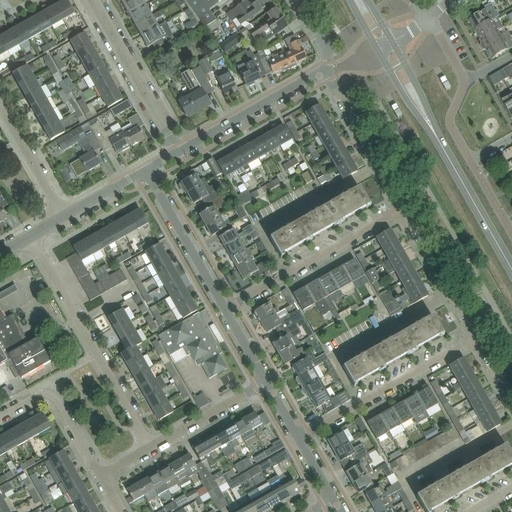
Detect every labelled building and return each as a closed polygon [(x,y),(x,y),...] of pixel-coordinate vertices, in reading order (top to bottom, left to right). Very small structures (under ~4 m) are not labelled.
[(66,0),(55,6),(63,21),(74,15),(66,0)] [(146,6),(142,0),(131,0),(123,5),(129,15),(146,6)] [(182,0),(180,0),(176,3),(179,8),(185,4),(182,0)] [(185,0),(205,28),(216,20),(215,20),(215,21),(208,10),(218,2),(218,3),(221,0),(185,0)] [(232,22),(236,19),(240,25),(256,13),(264,8),(263,5),(269,1),(269,0),(246,0),(252,8),(247,11),(242,3),(227,14),(232,22)] [(486,10),(469,20),(475,30),(497,17),(500,16),(497,10),(495,11),(491,3),(484,7),(486,10)] [(52,27),(63,21),(55,6),(43,13),(52,27)] [(129,15),(135,26),(152,17),(146,6),(129,15)] [(267,14),(270,18),(266,21),(254,30),(249,33),(254,39),(257,37),(266,41),(274,36),(279,32),(288,26),(280,15),(275,9),(267,14)] [(135,26),(141,36),(165,23),(165,22),(158,26),(155,21),(163,16),(161,12),(152,17),(135,26)] [(41,33),(52,27),(43,13),(32,19),(41,33)] [(497,17),(475,30),(481,40),(498,30),(503,27),(497,17)] [(30,40),(41,33),(32,19),(21,25),(30,40)] [(188,31),(198,25),(195,20),(185,26),(188,31)] [(174,38),(165,23),(141,36),(147,47),(153,44),(156,48),(174,38)] [(21,25),(10,31),(19,46),(30,40),(21,25)] [(76,29),(69,33),(72,37),(78,34),(76,29)] [(481,44),(480,46),(483,50),(485,51),(486,50),(487,50),(511,36),(509,32),(506,33),(503,34),(501,36),(498,30),(481,40),(483,43),(481,44)] [(0,38),(8,52),(19,46),(10,31),(0,37),(0,38)] [(63,36),(65,41),(72,37),(69,33),(63,36)] [(70,42),(76,53),(91,45),(85,34),(70,42)] [(294,51),(284,55),(290,69),(296,66),(297,65),(296,63),(306,59),(299,43),(294,35),(284,40),(287,45),(292,47),(294,51)] [(506,39),(487,50),(492,60),(509,50),(511,48),(511,43),(511,42),(511,40),(511,38),(511,36),(506,39)] [(228,40),(224,43),(230,50),(233,48),(228,40)] [(54,41),(47,45),(50,50),(56,46),(54,41)] [(44,54),(50,50),(47,45),(41,49),(44,54)] [(97,56),(91,45),(76,53),(82,64),(97,56)] [(263,52),(257,55),(262,66),(268,64),(273,74),(283,69),(284,71),(285,71),(290,69),(284,55),(283,52),(274,56),(273,55),(266,58),(263,52)] [(35,59),(32,54),(23,59),(26,64),(35,59)] [(262,66),(257,55),(248,59),(247,60),(249,63),(246,65),(248,70),(240,74),(245,86),(247,85),(248,87),(254,84),(253,82),(261,79),(256,69),(262,66)] [(56,65),(61,62),(57,56),(52,58),(56,65)] [(82,64),(89,75),(103,67),(97,56),(82,64)] [(198,63),(205,76),(213,71),(206,59),(198,63)] [(45,63),(48,69),(53,66),(50,60),(45,63)] [(64,69),(61,62),(56,65),(59,71),(64,69)] [(17,69),(14,64),(8,68),(11,72),(17,69)] [(57,73),(53,66),(48,69),(52,75),(57,73)] [(511,70),(509,66),(499,72),(504,81),(511,76),(511,70)] [(13,75),(19,86),(33,78),(27,67),(13,75)] [(110,78),(103,67),(89,75),(95,86),(110,78)] [(209,105),(205,97),(202,91),(210,86),(210,87),(210,86),(208,83),(199,67),(191,72),(181,77),(192,96),(188,98),(179,103),(187,117),(209,105)] [(224,95),(237,90),(229,71),(216,77),(224,95)] [(494,86),(504,81),(499,72),(489,77),(494,86)] [(451,87),(445,76),(439,79),(446,90),(451,87)] [(33,78),(19,86),(25,97),(39,89),(33,78)] [(68,78),(63,81),(67,88),(72,85),(68,78)] [(95,86),(101,97),(116,89),(110,78),(95,86)] [(62,90),(67,88),(63,81),(59,84),(62,90)] [(72,85),(67,88),(71,94),(75,91),(72,85)] [(69,95),(71,94),(67,88),(62,90),(66,97),(69,95)] [(25,97),(31,108),(45,100),(39,89),(25,97)] [(116,89),(101,97),(107,108),(122,100),(116,89)] [(508,98),(503,101),(511,117),(511,94),(511,92),(506,95),(508,98)] [(31,108),(38,119),(52,111),(45,100),(31,108)] [(81,109),(86,106),(82,100),(77,102),(81,109)] [(74,104),(70,106),(73,113),(78,110),(74,104)] [(125,111),(121,104),(110,110),(114,118),(125,111)] [(396,104),(391,107),(397,118),(402,115),(396,104)] [(89,113),(86,106),(81,109),(84,115),(85,115),(89,113)] [(312,124),(326,117),(319,106),(306,113),(312,124)] [(82,117),(78,110),(73,113),(77,119),(82,117)] [(44,130),(58,122),(52,111),(38,119),(44,130)] [(124,135),(131,147),(145,139),(139,128),(144,125),(138,114),(128,119),(131,126),(134,129),(124,135),(122,131),(121,129),(124,135)] [(332,128),(326,117),(312,124),(318,135),(332,128)] [(286,124),(292,135),(297,133),(291,121),(286,124)] [(64,133),(58,122),(44,130),(50,141),(64,133)] [(99,122),(90,127),(93,133),(104,152),(113,147),(116,153),(121,150),(122,152),(129,148),(128,146),(130,145),(131,147),(124,135),(121,129),(113,133),(111,130),(105,133),(99,122)] [(284,126),(272,132),(280,145),(291,139),(284,126)] [(62,151),(78,142),(93,133),(90,127),(82,132),(80,128),(57,141),(62,151)] [(338,139),(332,128),(318,135),(324,147),(338,139)] [(269,152),(280,145),(272,132),(261,138),(269,152)] [(79,160),(70,165),(77,177),(86,172),(86,173),(101,164),(94,152),(101,148),(104,152),(93,133),(78,142),(86,156),(79,160)] [(297,133),(292,135),(296,142),(301,139),(297,133)] [(261,138),(250,145),(258,158),(269,152),(261,138)] [(344,150),(338,139),(324,147),(330,158),(344,150)] [(247,164),(258,158),(250,145),(239,151),(247,164)] [(307,148),(311,154),(315,151),(312,145),(307,148)] [(9,154),(5,149),(0,152),(0,158),(1,160),(9,154)] [(337,169),(351,161),(344,150),(330,158),(337,169)] [(249,168),(247,164),(239,151),(228,157),(236,170),(238,174),(249,168)] [(319,158),(315,151),(311,154),(314,161),(319,158)] [(499,164),(500,166),(501,167),(507,164),(501,153),(488,161),(492,168),(493,167),(499,164)] [(228,157),(217,163),(225,177),(236,170),(228,157)] [(296,158),(289,162),(292,166),(298,163),(296,158)] [(213,159),(207,162),(216,177),(221,174),(213,159)] [(357,172),(351,161),(337,169),(343,180),(357,172)] [(286,170),(292,166),(289,162),(283,165),(286,170)] [(305,163),(299,166),(302,172),(303,172),(308,169),(306,165),(305,163)] [(324,167),(319,170),(323,176),(328,173),(324,167)] [(199,181),(195,175),(193,170),(181,177),(184,181),(181,183),(179,184),(179,186),(181,190),(183,191),(185,190),(187,194),(206,183),(203,178),(199,181)] [(301,176),(306,184),(306,185),(312,181),(307,172),(301,176)] [(328,173),(323,176),(317,179),(320,185),(326,181),(327,182),(332,180),(328,173)] [(278,179),(272,182),(275,187),(281,184),(278,179)] [(265,186),(268,191),(275,187),(272,182),(265,186)] [(201,200),(205,197),(208,203),(220,196),(214,186),(213,184),(208,186),(206,183),(187,194),(193,204),(199,201),(200,201),(202,200),(201,200)] [(343,198),(330,206),(339,222),(340,221),(341,223),(342,223),(341,221),(359,211),(368,206),(369,207),(370,207),(360,189),(348,195),(347,194),(346,194),(347,196),(343,198),(342,196),(342,197),(343,198)] [(250,195),(253,200),(259,196),(256,191),(250,195)] [(243,199),(246,203),(253,200),(250,195),(243,199)] [(225,206),(220,196),(208,203),(211,208),(207,210),(205,211),(199,215),(205,226),(220,217),(216,211),(225,206)] [(244,212),(241,206),(234,210),(237,216),(244,212)] [(336,224),(339,222),(330,206),(315,214),(314,212),(314,213),(315,214),(311,216),(310,215),(309,215),(310,217),(300,222),(309,239),(336,224),(337,226),(336,224)] [(140,210),(129,216),(137,230),(140,236),(151,230),(140,210)] [(129,216),(118,222),(126,237),(137,230),(129,216)] [(211,236),(217,233),(231,225),(228,221),(223,224),(220,217),(205,226),(211,236)] [(118,222),(107,228),(115,243),(126,237),(118,222)] [(308,240),(309,239),(300,222),(287,230),(286,228),(287,230),(283,232),(282,231),(281,231),(282,233),(272,238),(270,239),(281,258),(282,258),(280,256),(308,240),(309,242),(308,240)] [(243,232),(237,236),(231,225),(217,233),(219,237),(219,238),(225,248),(239,240),(250,234),(255,231),(251,225),(242,230),(243,232)] [(107,228),(96,235),(104,249),(106,254),(111,251),(109,246),(115,243),(107,228)] [(383,249),(396,241),(390,230),(376,238),(383,249)] [(255,231),(250,234),(253,240),(258,237),(255,231)] [(84,241),(93,256),(104,249),(96,235),(84,241)] [(150,240),(144,244),(147,248),(153,245),(150,240)] [(245,250),(239,240),(225,248),(231,258),(245,250)] [(77,253),(80,259),(81,262),(93,256),(84,241),(73,247),(77,253)] [(389,260),(403,252),(396,241),(383,249),(389,260)] [(140,252),(147,248),(144,244),(137,247),(140,252)] [(145,253),(151,264),(166,256),(160,245),(145,253)] [(262,255),(267,252),(264,246),(259,249),(262,255)] [(245,250),(231,258),(237,269),(251,261),(249,257),(245,250)] [(128,252),(122,256),(125,261),(131,257),(128,252)] [(388,275),(395,271),(409,263),(403,252),(389,260),(382,264),(388,275)] [(66,259),(69,265),(80,259),(77,253),(66,259)] [(356,256),(360,262),(365,259),(361,253),(356,256)] [(118,264),(125,261),(122,256),(115,260),(118,264)] [(172,267),(166,256),(151,264),(157,275),(172,267)] [(81,262),(80,259),(69,265),(72,270),(82,264),(81,262)] [(351,283),(364,275),(360,268),(355,259),(342,267),(351,283)] [(363,269),(369,266),(365,259),(360,262),(363,269)] [(251,261),(237,269),(243,280),(249,276),(249,277),(251,276),(251,275),(255,273),(258,278),(270,271),(265,262),(255,268),(251,261)] [(395,271),(402,282),(415,274),(409,263),(395,271)] [(72,270),(75,275),(85,269),(82,264),(72,270)] [(107,265),(100,268),(103,273),(109,270),(107,265)] [(127,269),(130,276),(135,273),(132,266),(127,269)] [(157,275),(163,286),(178,278),(172,267),(157,275)] [(342,267),(330,273),(339,289),(351,283),(342,267)] [(96,277),(103,273),(100,268),(94,272),(96,277)] [(88,274),(85,269),(75,275),(78,280),(88,274)] [(366,273),(372,284),(377,281),(380,280),(374,269),(371,270),(366,273)] [(120,270),(115,273),(121,284),(126,281),(120,270)] [(116,287),(121,284),(115,273),(110,276),(116,287)] [(139,279),(135,273),(130,276),(134,282),(139,279)] [(318,280),(327,296),(339,289),(330,273),(318,280)] [(78,280),(81,286),(91,280),(88,274),(78,280)] [(402,296),(422,285),(415,274),(402,282),(405,288),(401,290),(404,295),(402,296)] [(104,279),(111,290),(116,287),(110,276),(104,279)] [(185,289),(178,278),(163,286),(170,297),(185,289)] [(106,292),(111,290),(104,279),(99,281),(106,292)] [(94,285),(91,280),(81,286),(84,291),(94,285)] [(305,287),(314,303),(315,303),(321,314),(322,316),(330,312),(332,316),(335,316),(337,314),(331,304),(327,296),(318,280),(305,287)] [(94,285),(97,290),(100,295),(106,292),(99,281),(94,285)] [(383,285),(380,286),(377,281),(372,284),(376,291),(378,295),(386,291),(383,285)] [(84,291),(87,296),(97,290),(94,285),(84,291)] [(408,301),(410,306),(414,304),(428,296),(422,285),(402,296),(406,302),(408,301)] [(293,294),(302,310),(314,303),(305,287),(293,294)] [(139,291),(143,298),(148,295),(144,288),(139,291)] [(170,297),(176,308),(191,300),(185,289),(170,297)] [(281,292),(286,300),(289,306),(294,303),(291,298),(286,289),(281,292)] [(378,295),(380,298),(385,306),(395,300),(389,289),(378,295)] [(97,290),(87,296),(90,301),(100,295),(97,290)] [(148,295),(143,298),(147,304),(152,301),(148,295)] [(371,296),(362,301),(364,305),(373,300),(371,296)] [(197,311),(191,300),(176,308),(182,319),(197,311)] [(258,324),(260,323),(275,315),(279,312),(277,308),(273,310),(267,300),(256,306),(258,310),(254,312),(255,313),(253,315),(258,324)] [(401,311),(395,300),(385,306),(391,317),(401,311)] [(410,306),(408,301),(400,306),(402,310),(410,306)] [(356,303),(350,307),(352,312),(359,308),(356,303)] [(147,311),(143,304),(138,307),(142,314),(147,311)] [(350,307),(337,314),(340,319),(352,312),(350,307)] [(0,365),(4,363),(10,369),(15,379),(20,376),(21,379),(51,362),(44,351),(48,348),(44,341),(40,344),(37,339),(28,344),(12,315),(5,319),(0,310),(0,365)] [(114,329),(128,321),(122,310),(108,318),(114,329)] [(161,317),(157,310),(152,313),(156,320),(161,317)] [(278,326),(282,332),(294,325),(296,324),(304,319),(301,314),(297,316),(291,320),(289,317),(288,315),(278,321),(275,315),(260,323),(266,333),(273,330),(275,329),(278,326)] [(144,318),(148,324),(153,322),(149,315),(144,318)] [(194,316),(158,337),(162,345),(169,357),(182,349),(186,357),(190,355),(194,362),(197,367),(201,365),(205,372),(209,379),(212,377),(227,369),(226,368),(228,367),(227,366),(226,367),(219,355),(221,354),(222,354),(207,328),(207,327),(202,330),(199,326),(200,325),(194,316)] [(161,317),(156,320),(159,326),(164,323),(161,317)] [(416,327),(403,334),(412,351),(414,350),(415,352),(414,350),(432,340),(442,334),(443,336),(433,317),(421,324),(420,322),(420,323),(420,324),(416,326),(415,325),(416,327)] [(114,329),(121,340),(135,332),(128,321),(114,329)] [(157,329),(153,322),(148,324),(152,332),(157,329)] [(296,324),(294,325),(282,332),(285,337),(281,339),(280,339),(278,340),(279,340),(272,344),(278,354),(293,346),(300,343),(296,336),(301,333),(298,327),(296,324)] [(121,340),(127,351),(135,346),(141,343),(135,332),(121,340)] [(410,352),(412,351),(403,334),(388,342),(388,341),(387,341),(388,343),(384,345),(383,343),(383,344),(383,345),(373,351),(383,368),(399,358),(409,353),(410,355),(411,354),(410,352)] [(313,335),(308,338),(305,339),(311,350),(319,346),(313,335)] [(152,343),(155,350),(160,347),(156,341),(152,343)] [(121,355),(127,366),(141,357),(135,346),(127,351),(121,355)] [(293,346),(278,354),(285,365),(290,362),(304,354),(305,354),(302,348),(296,351),(293,346)] [(160,347),(155,350),(159,356),(164,354),(160,347)] [(382,368),(383,368),(373,351),(360,358),(360,357),(359,357),(360,359),(356,361),(355,359),(355,360),(355,361),(345,367),(343,368),(354,387),(355,386),(354,384),(381,369),(382,370),(383,370),(382,368)] [(304,354),(290,362),(292,366),(293,367),(292,369),(294,372),(296,373),(298,377),(313,369),(317,366),(324,363),(323,362),(328,360),(325,353),(315,359),(309,362),(307,358),(304,354)] [(148,369),(141,357),(127,366),(133,377),(148,369)] [(449,366),(456,377),(469,370),(463,358),(449,366)] [(332,366),(328,360),(323,362),(324,363),(327,369),(332,366)] [(164,365),(168,372),(173,369),(169,363),(164,365)] [(133,377),(140,388),(154,380),(148,369),(133,377)] [(176,375),(173,369),(168,372),(172,378),(176,375)] [(313,369),(298,377),(296,378),(296,380),(298,384),(300,385),(302,384),(304,388),(302,389),(319,379),(313,369)] [(476,381),(469,370),(456,377),(459,383),(452,387),(455,391),(461,388),(462,388),(476,381)] [(335,384),(340,381),(337,375),(332,378),(335,384)] [(310,398),(325,390),(319,379),(302,389),(302,391),(304,395),(306,395),(308,394),(310,398)] [(140,388),(146,399),(160,391),(154,380),(140,388)] [(430,384),(432,386),(434,390),(439,387),(435,381),(430,384)] [(482,392),(476,381),(462,388),(468,399),(482,392)] [(182,384),(177,387),(181,394),(185,391),(182,384)] [(442,394),(439,387),(434,390),(438,396),(442,394)] [(416,395),(425,411),(438,404),(428,388),(416,395)] [(310,398),(316,409),(322,405),(327,414),(341,406),(351,400),(349,397),(346,391),(336,397),(330,400),(328,396),(325,390),(310,398)] [(146,399),(152,410),(167,402),(160,391),(146,399)] [(185,391),(181,394),(184,400),(189,397),(185,391)] [(488,403),(482,392),(468,399),(474,410),(488,403)] [(203,393),(193,399),(199,408),(208,403),(203,393)] [(416,395),(404,402),(413,418),(416,424),(429,417),(425,411),(416,395)] [(173,413),(168,404),(167,402),(152,410),(158,421),(173,413)] [(401,425),(413,418),(404,402),(391,409),(401,425)] [(443,405),(446,412),(451,409),(447,403),(443,405)] [(495,414),(488,403),(474,410),(481,422),(495,414)] [(389,432),(401,425),(391,409),(379,416),(389,432)] [(255,413),(245,418),(252,430),(261,424),(263,428),(270,424),(265,413),(258,417),(255,413)] [(31,420),(39,434),(50,428),(42,414),(31,420)] [(501,425),(495,414),(481,422),(487,432),(487,433),(492,430),(501,425)] [(366,422),(376,440),(377,439),(378,439),(380,442),(387,438),(385,434),(389,432),(379,416),(367,422),(366,422)] [(251,430),(252,430),(245,418),(234,424),(241,436),(244,442),(255,436),(251,430)] [(368,432),(360,418),(354,421),(363,435),(368,432)] [(28,441),(39,434),(31,420),(20,426),(28,441)] [(224,430),(231,442),(234,448),(239,446),(235,439),(241,436),(234,424),(224,430)] [(455,427),(459,434),(464,431),(460,425),(455,427)] [(17,447),(28,441),(20,426),(9,432),(17,447)] [(475,439),(481,435),(476,426),(470,430),(475,439)] [(422,434),(426,440),(438,433),(435,427),(422,434)] [(452,428),(447,431),(453,442),(458,439),(452,428)] [(470,442),(475,439),(470,430),(470,429),(464,432),(470,442)] [(214,436),(221,447),(224,454),(234,448),(231,442),(224,430),(214,436)] [(448,445),(453,442),(447,431),(442,434),(448,445)] [(464,432),(464,431),(459,434),(461,437),(465,445),(470,442),(465,433),(464,432)] [(0,442),(6,453),(17,447),(9,432),(0,437),(0,442)] [(342,432),(328,441),(334,451),(348,443),(342,432)] [(443,448),(448,445),(442,434),(437,437),(443,448)] [(215,451),(220,448),(224,454),(221,447),(218,442),(214,436),(203,442),(207,448),(210,454),(213,459),(218,457),(215,451)] [(438,451),(443,448),(437,437),(432,440),(438,451)] [(272,447),(264,452),(267,457),(284,448),(280,440),(271,445),(272,447)] [(432,454),(438,451),(432,440),(426,443),(432,454)] [(216,464),(213,459),(210,454),(203,442),(192,448),(201,463),(207,460),(211,467),(216,464)] [(367,453),(364,448),(361,444),(352,450),(348,443),(334,451),(340,462),(346,458),(346,459),(348,458),(348,457),(352,455),(354,460),(367,453)] [(427,457),(432,454),(426,443),(421,446),(427,457)] [(421,446),(416,449),(422,460),(427,457),(421,446)] [(489,456),(476,463),(486,480),(487,479),(488,481),(489,481),(488,479),(511,464),(511,456),(506,446),(494,453),(493,451),(494,453),(490,455),(489,454),(489,456)] [(48,450),(51,455),(57,451),(54,447),(48,450)] [(417,463),(422,460),(416,449),(411,452),(417,463)] [(44,459),(51,455),(48,450),(42,454),(44,459)] [(286,450),(269,460),(272,465),(273,468),(277,466),(290,458),(286,450)] [(390,460),(401,454),(399,450),(388,457),(390,460)] [(63,451),(49,459),(55,470),(70,462),(63,451)] [(267,457),(264,452),(259,455),(262,460),(267,457)] [(411,452),(405,455),(411,466),(417,463),(411,452)] [(346,472),(346,473),(352,483),(366,475),(370,473),(371,472),(368,466),(372,463),(367,453),(354,460),(358,466),(354,468),(354,467),(352,469),(346,472)] [(190,470),(196,467),(195,466),(194,463),(189,455),(179,460),(186,472),(189,478),(193,475),(190,470)] [(406,469),(411,466),(405,455),(400,458),(406,469)] [(248,458),(242,462),(243,462),(246,469),(250,467),(252,466),(248,458)] [(395,461),(395,462),(398,467),(401,472),(406,469),(400,458),(395,461)] [(26,463),(29,468),(35,464),(32,459),(26,463)] [(179,460),(168,467),(175,478),(186,472),(179,460)] [(269,460),(258,466),(261,471),(267,468),(266,468),(272,465),(269,460)] [(55,470),(62,481),(76,473),(70,462),(55,470)] [(242,462),(234,466),(238,474),(242,471),(246,469),(243,462),(242,462)] [(22,471),(29,468),(26,463),(20,467),(22,471)] [(212,476),(201,463),(198,464),(207,480),(213,490),(218,487),(214,480),(212,476)] [(483,481),(486,480),(476,463),(462,471),(461,470),(461,472),(457,474),(456,472),(456,473),(457,474),(447,480),(456,497),(483,481),(484,483),(483,481)] [(162,470),(158,472),(165,484),(168,490),(178,484),(175,478),(168,467),(167,464),(161,468),(162,470)] [(198,464),(195,466),(196,467),(201,483),(205,488),(207,493),(213,490),(207,480),(198,464)] [(387,477),(392,475),(387,466),(386,464),(381,467),(377,469),(379,472),(382,470),(383,471),(385,475),(387,477)] [(258,466),(248,472),(252,478),(262,473),(261,471),(258,466)] [(232,470),(222,475),(222,476),(226,482),(230,480),(229,479),(236,475),(232,470)] [(4,475),(7,480),(13,476),(11,472),(4,475)] [(168,490),(165,484),(158,472),(148,478),(154,490),(158,496),(168,490)] [(242,484),(252,478),(248,472),(244,474),(238,477),(242,484)] [(76,473),(62,481),(68,492),(82,484),(76,473)] [(30,477),(34,483),(39,480),(35,474),(30,477)] [(397,480),(396,478),(393,474),(392,475),(387,477),(391,484),(397,480)] [(283,475),(279,478),(282,483),(284,487),(291,499),(295,496),(301,493),(299,489),(306,485),(302,479),(297,482),(295,483),(294,481),(288,485),(283,475)] [(358,494),(364,491),(372,486),(366,475),(352,483),(358,494)] [(226,482),(222,476),(214,480),(218,487),(226,482)] [(231,481),(230,480),(226,482),(230,489),(231,490),(242,484),(238,477),(231,481)] [(27,478),(23,481),(26,487),(31,485),(27,478)] [(144,496),(154,490),(148,478),(137,484),(144,496)] [(455,497),(456,497),(447,480),(434,487),(433,486),(433,488),(429,490),(428,488),(429,490),(419,496),(417,497),(425,511),(429,511),(455,497),(456,499),(455,497)] [(0,502),(3,501),(6,498),(4,495),(12,490),(8,483),(0,487),(0,502)] [(271,489),(274,493),(280,505),(291,499),(284,487),(282,483),(271,489)] [(366,495),(371,505),(386,497),(396,491),(401,488),(398,483),(392,486),(386,490),(387,492),(384,494),(380,487),(375,490),(366,495)] [(68,492),(74,503),(88,495),(82,484),(68,492)] [(133,502),(142,497),(144,496),(138,484),(137,484),(127,490),(130,497),(133,502)] [(40,494),(45,491),(41,485),(36,488),(40,494)] [(222,494),(218,487),(213,490),(219,501),(224,497),(222,494)] [(405,494),(401,488),(396,491),(400,497),(405,494)] [(29,492),(33,498),(37,496),(34,489),(29,492)] [(270,511),(280,505),(274,493),(271,489),(261,495),(263,499),(270,511)] [(199,496),(197,493),(195,490),(184,496),(188,502),(195,499),(199,496)] [(211,499),(213,504),(219,501),(213,490),(207,493),(211,499)] [(43,500),(48,497),(45,491),(40,494),(43,500)] [(79,511),(84,511),(95,506),(88,495),(74,503),(79,511)] [(267,511),(270,511),(263,499),(261,495),(251,501),(257,511),(267,511)] [(41,502),(37,496),(33,498),(36,505),(41,502)] [(203,503),(202,502),(199,496),(195,499),(199,506),(203,503)] [(386,497),(371,505),(375,511),(385,511),(392,508),(386,497)] [(410,504),(408,499),(402,502),(405,507),(410,504)] [(0,511),(8,511),(9,511),(3,501),(0,502),(0,511)] [(241,507),(243,511),(257,511),(251,501),(241,507)]
